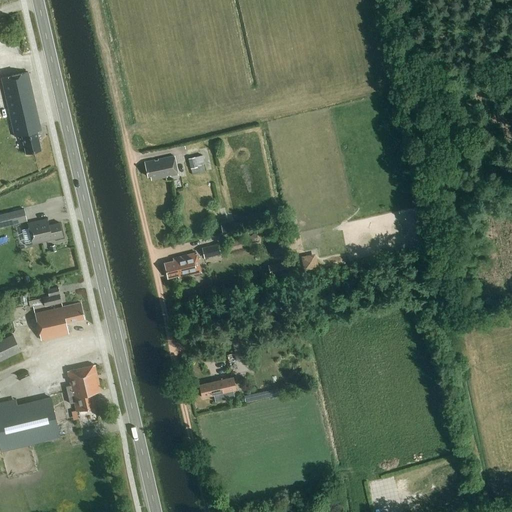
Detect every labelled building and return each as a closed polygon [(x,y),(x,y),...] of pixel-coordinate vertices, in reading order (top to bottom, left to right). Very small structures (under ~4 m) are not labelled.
[(41,150),(37,132),(40,131),(27,73),(2,79),(15,137),(22,136),(26,153),(41,150)] [(170,177),(178,175),(174,156),(158,160),(158,161),(155,162),(154,160),(144,162),(147,177),(151,176),(151,180),(167,177),(167,176),(170,175),(170,177)] [(187,160),(191,176),(207,172),(203,156),(187,160)] [(0,228),(27,221),(24,209),(0,214),(0,228)] [(63,237),(59,223),(49,226),(47,219),(27,224),(33,245),(63,237)] [(222,234),(232,232),(230,222),(220,224),(222,234)] [(247,245),(244,236),(225,241),(227,250),(247,245)] [(202,260),(219,256),(216,245),(200,249),(202,260)] [(178,278),(193,274),(200,272),(196,253),(173,259),(174,261),(164,264),(167,278),(178,276),(178,278)] [(301,255),(303,269),(318,267),(316,253),(301,255)] [(287,276),(284,263),(266,267),(269,280),(287,276)] [(45,308),(61,304),(57,287),(47,289),(48,296),(42,298),(45,308)] [(30,307),(43,304),(42,299),(28,302),(30,307)] [(80,303),(62,307),(46,311),(35,314),(41,340),(68,334),(66,323),(84,319),(80,303)] [(235,357),(247,354),(242,330),(230,332),(233,347),(235,354),(227,356),(230,371),(238,370),(235,357)] [(13,335),(0,340),(0,361),(21,352),(13,335)] [(70,405),(74,403),(76,411),(96,407),(93,394),(101,392),(95,366),(67,372),(70,386),(66,387),(69,400),(70,405)] [(233,390),(235,390),(233,378),(231,378),(199,385),(202,398),(213,395),(215,402),(234,397),(233,391),(233,390)] [(0,389),(0,397),(14,393),(12,386),(0,389)] [(277,389),(244,396),(246,403),(279,396),(277,389)] [(0,447),(1,451),(59,437),(50,398),(14,406),(13,401),(0,403),(0,447)] [(65,422),(63,411),(56,413),(58,423),(65,422)]
